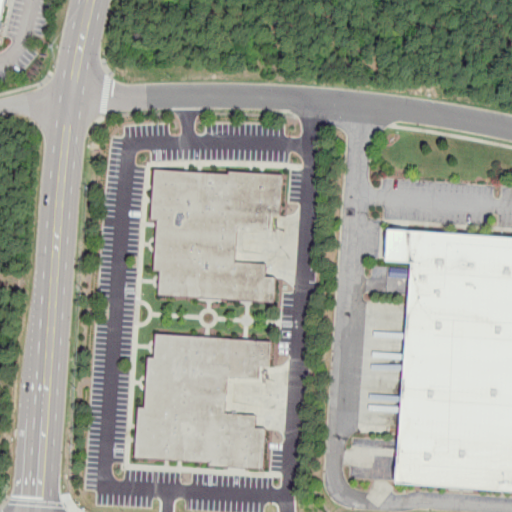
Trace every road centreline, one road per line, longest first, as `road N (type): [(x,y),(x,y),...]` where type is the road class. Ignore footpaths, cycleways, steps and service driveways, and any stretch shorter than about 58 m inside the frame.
road 1 (secondary): [(95,0),(64,194),(39,511)]
road 2 (residential): [(77,88),(114,97),(313,99),(511,127)]
